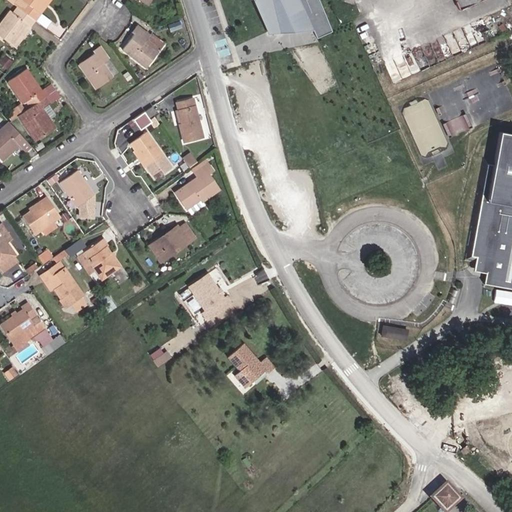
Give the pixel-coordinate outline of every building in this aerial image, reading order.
[(39,15),(36,12),(45,0),(6,0),(17,7),(35,21),(39,15)] [(45,0),(36,12),(39,15),(50,0),(45,0)] [(263,0),(264,13),(271,26),(272,28),(304,16),(310,32),(314,31),(317,39),(332,33),(320,0),(263,0)] [(455,0),(459,9),(481,0),(455,0)] [(0,22),(0,37),(15,48),(35,21),(17,7),(13,13),(9,10),(0,22)] [(145,68),(158,52),(144,40),(149,35),(136,25),(131,32),(134,34),(122,50),(145,68)] [(158,52),(164,44),(150,33),(149,35),(144,40),(158,52)] [(95,90),(112,78),(102,63),(108,59),(99,45),(92,50),(94,53),(78,64),(95,90)] [(0,66),(4,70),(11,62),(3,55),(0,58),(0,66)] [(43,89),(41,91),(26,69),(7,82),(22,104),(25,101),(29,107),(45,97),(48,95),(43,89)] [(34,142),(55,128),(41,109),(49,103),(45,97),(29,107),(17,115),(34,142)] [(429,97),(402,107),(420,154),(447,144),(429,97)] [(183,142),(203,138),(193,99),(176,103),(178,111),(182,126),(179,127),(183,142)] [(149,118),(157,113),(152,106),(145,111),(149,118)] [(205,136),(210,135),(204,109),(199,111),(205,136)] [(151,123),(150,120),(144,112),(133,120),(140,130),(151,123)] [(449,136),(471,127),(465,114),(443,123),(449,136)] [(158,124),(154,117),(150,120),(151,123),(154,126),(158,124)] [(24,152),(30,146),(8,122),(0,128),(0,161),(2,164),(12,155),(10,153),(19,146),(24,152)] [(171,168),(146,132),(129,144),(151,176),(159,170),(162,174),(171,168)] [(511,134),(499,132),(494,165),(487,164),(471,255),(476,256),(488,258),(485,272),(483,284),(511,288),(511,134)] [(195,164),(189,156),(182,160),(188,168),(195,164)] [(212,171),(205,160),(191,170),(198,180),(196,182),(197,184),(192,187),(188,182),(174,192),(192,219),(206,209),(202,202),(219,190),(208,174),(212,171)] [(92,218),(93,195),(77,170),(59,183),(75,207),(77,206),(80,208),(80,218),(92,218)] [(60,218),(46,197),(27,209),(29,211),(22,216),(34,235),(41,231),(54,222),(60,218)] [(41,231),(44,236),(57,227),(54,222),(41,231)] [(1,223),(0,223),(0,265),(14,256),(15,256),(4,240),(8,237),(10,239),(12,238),(1,223)] [(160,263),(195,239),(184,224),(178,228),(177,225),(160,237),(161,238),(149,247),(160,263)] [(65,247),(69,255),(86,247),(82,239),(65,247)] [(101,280),(119,267),(106,247),(107,246),(102,239),(76,256),(88,274),(94,270),(101,280)] [(49,261),(52,258),(46,249),(42,252),(49,261)] [(42,266),(49,261),(42,252),(36,256),(42,266)] [(0,265),(0,270),(2,274),(18,262),(14,256),(0,265)] [(473,271),(485,272),(488,258),(476,256),(473,271)] [(80,297),(83,295),(60,262),(39,276),(49,290),(53,288),(60,299),(59,300),(64,308),(70,304),(76,312),(85,305),(80,297)] [(35,264),(25,270),(28,275),(38,268),(35,264)] [(227,300),(224,302),(221,298),(220,297),(219,298),(217,296),(218,293),(206,277),(188,290),(205,314),(202,316),(207,323),(231,306),(227,300)] [(107,314),(115,309),(104,293),(96,298),(107,314)] [(0,323),(0,326),(18,353),(25,348),(22,344),(45,329),(27,302),(20,307),(22,309),(0,323)] [(381,336),(393,338),(394,328),(383,326),(381,336)] [(393,338),(404,339),(406,330),(394,328),(393,338)] [(41,348),(45,354),(63,341),(59,335),(41,348)] [(265,357),(259,363),(243,343),(227,357),(239,371),(249,384),(266,370),(268,373),(274,368),(265,357)] [(170,361),(161,347),(148,356),(157,370),(170,361)] [(4,374),(7,379),(15,374),(11,369),(4,374)] [(243,389),(249,384),(239,371),(233,376),(243,389)] [(443,511),(458,499),(444,485),(430,498),(443,511)]
